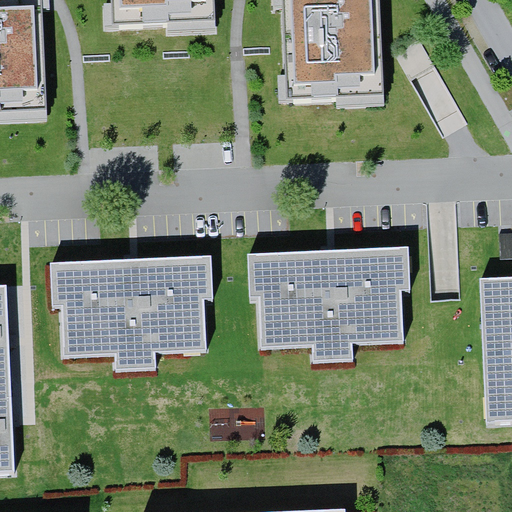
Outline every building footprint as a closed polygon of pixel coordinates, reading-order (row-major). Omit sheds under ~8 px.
[(40,0),(0,0),(0,113),(45,112),(40,0)] [(212,2),(212,0),(108,0),(109,25),(174,24),(173,3),(212,2)] [(281,0),(285,92),(383,89),(380,0),(281,0)] [(397,243),(234,250),(236,296),(245,296),(248,346),(299,344),(300,360),(341,358),(340,342),(393,340),(391,294),(399,294),(397,243)] [(195,256),(47,267),(50,310),(59,314),(62,362),(108,358),(110,380),(172,376),(170,357),(202,354),(195,256)] [(511,274),(466,276),(470,422),(511,420),(511,274)] [(17,289),(0,289),(0,476),(29,475),(17,289)] [(358,511),(357,492),(129,503),(129,511),(358,511)]
